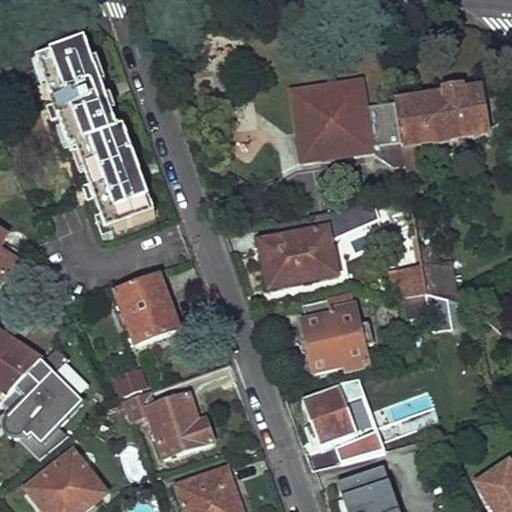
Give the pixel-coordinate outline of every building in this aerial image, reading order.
[(92,41),(41,60),(58,102),(51,105),(55,117),(61,115),(75,150),(79,149),(93,183),(85,186),(91,200),(97,198),(111,234),(159,217),(129,132),(124,133),(92,41)] [(368,114),(365,89),(296,99),(306,167),(374,157),(397,172),(408,171),(407,159),(399,109),(368,114)] [(450,102),(399,109),(407,159),(420,156),(419,151),(494,140),(494,139),(488,97),(469,100),(468,95),(450,98),(450,102)] [(413,200),(410,183),(400,184),(403,202),(413,200)] [(422,213),(415,214),(417,230),(424,229),(422,213)] [(0,232),(0,289),(15,263),(0,253),(0,250),(7,237),(0,232)] [(327,233),(266,246),(275,290),(337,276),(327,233)] [(434,247),(419,250),(421,268),(426,298),(446,302),(458,305),(452,264),(437,265),(434,247)] [(421,268),(386,273),(390,296),(402,301),(426,298),(421,268)] [(157,282),(118,296),(138,351),(182,335),(171,305),(166,307),(157,282)] [(352,297),(301,309),(304,321),(297,323),(311,381),(342,374),(343,379),(371,373),(365,350),(374,347),(369,326),(360,328),(352,297)] [(426,298),(402,301),(405,323),(429,319),(426,298)] [(446,302),(426,298),(429,319),(431,336),(450,333),(446,302)] [(467,334),(458,305),(446,302),(450,333),(451,337),(467,334)] [(0,338),(0,393),(12,401),(17,396),(40,372),(44,368),(0,338)] [(62,361),(54,370),(80,395),(89,386),(62,361)] [(28,406),(8,428),(10,430),(9,431),(8,434),(8,438),(10,441),(12,444),(17,447),(21,446),(23,446),(26,444),(31,449),(35,446),(43,453),(82,410),(40,372),(17,396),(28,406)] [(142,377),(120,386),(126,401),(148,392),(142,377)] [(340,387),(296,403),(315,456),(359,441),(340,387)] [(12,401),(0,393),(0,407),(5,410),(12,401)] [(152,399),(130,407),(135,424),(153,418),(169,463),(216,447),(208,427),(202,430),(192,402),(157,414),(152,399)] [(75,461),(35,494),(49,511),(92,511),(105,502),(75,461)] [(511,511),(511,472),(511,471),(481,492),(494,511),(511,511)] [(402,511),(389,472),(341,491),(348,511),(402,511)] [(241,511),(228,475),(180,492),(187,511),(241,511)] [(49,511),(35,494),(29,499),(38,511),(49,511)]
